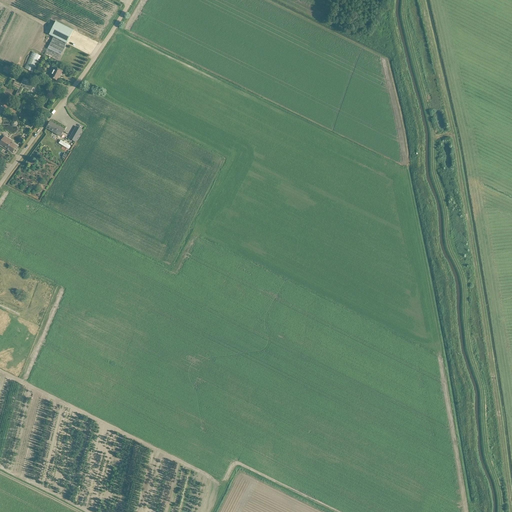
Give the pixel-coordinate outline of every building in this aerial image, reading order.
[(49,35),(54,37),(45,55),(58,61),(67,44),(74,30),(56,22),(49,35)] [(24,68),(33,73),(41,57),(32,52),(24,68)] [(63,71),(58,69),(55,68),(50,77),(58,81),(63,71)] [(35,84),(24,78),(21,84),(15,81),(12,87),(19,89),(16,95),(19,96),(24,88),(31,91),(35,84)] [(6,96),(6,97),(3,96),(0,101),(8,105),(11,99),(6,96)] [(65,130),(64,129),(59,127),(50,122),(46,128),(61,137),(65,130)] [(77,126),(69,139),(76,142),(83,130),(77,126)] [(13,141),(9,139),(5,136),(0,143),(0,144),(3,147),(7,150),(7,149),(12,153),(17,146),(12,142),(13,141)]
